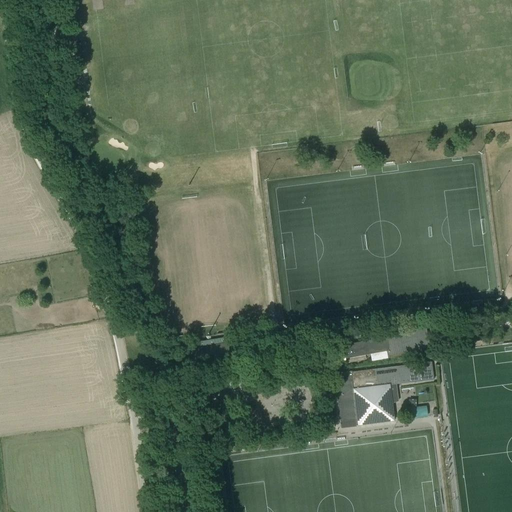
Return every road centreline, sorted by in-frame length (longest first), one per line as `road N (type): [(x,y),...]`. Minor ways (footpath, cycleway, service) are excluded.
road 1 (unclassified): [(146,511),(108,304),(20,115),(8,0)]
road 2 (track): [(271,316),(252,151)]
